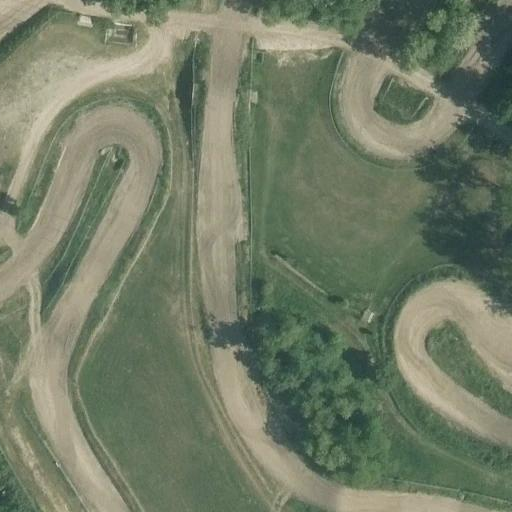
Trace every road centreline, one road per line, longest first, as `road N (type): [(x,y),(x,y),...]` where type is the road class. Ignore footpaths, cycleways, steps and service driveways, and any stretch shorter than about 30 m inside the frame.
road 1 (track): [(43,0),(343,42),(511,141)]
road 2 (track): [(72,511),(4,401),(3,386),(13,364),(67,317)]
